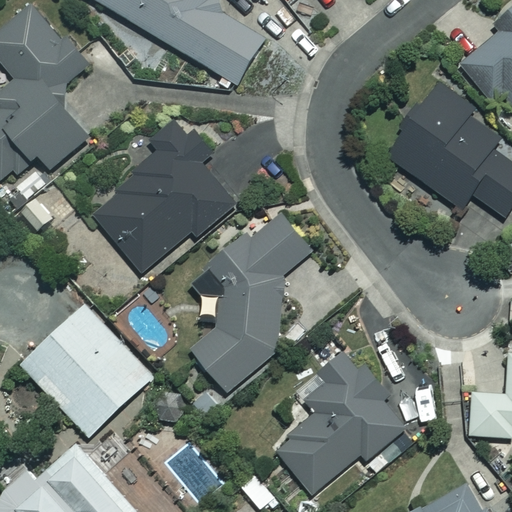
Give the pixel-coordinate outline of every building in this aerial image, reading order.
[(224,0),(95,0),(241,86),(269,42),(218,13),(225,0),(224,0)] [(0,180),(2,183),(13,175),(18,180),(43,161),(49,169),(88,139),(52,93),(90,64),(63,29),(54,37),(31,8),(0,31),(0,60),(15,80),(0,91),(0,180)] [(511,8),(495,23),(501,31),(461,63),(495,105),(506,97),(511,104),(511,8)] [(477,110),(436,80),(383,155),(462,211),(472,197),(501,217),(511,202),(511,161),(498,151),(505,141),(472,117),(477,110)] [(147,140),(158,153),(91,215),(144,273),(191,230),(196,236),(234,202),(204,170),(221,154),(192,122),(183,130),(172,117),(147,140)] [(33,197),(19,212),(38,231),(52,217),(33,197)] [(228,392),(279,344),(284,274),(312,249),(279,214),(251,241),(244,233),(189,284),(206,302),(199,308),(217,328),(190,352),(228,392)] [(85,300),(16,361),(88,440),(155,379),(85,300)] [(406,428),(330,337),(307,356),(328,382),(305,401),(316,414),(275,449),(312,493),(360,453),(367,461),(406,428)] [(511,353),(509,353),(507,391),(470,390),(467,438),(511,440),(511,353)] [(131,511),(77,447),(40,478),(44,483),(15,508),(18,511),(131,511)] [(490,511),(489,509),(484,511),(479,511),(461,479),(404,511),(490,511)]
